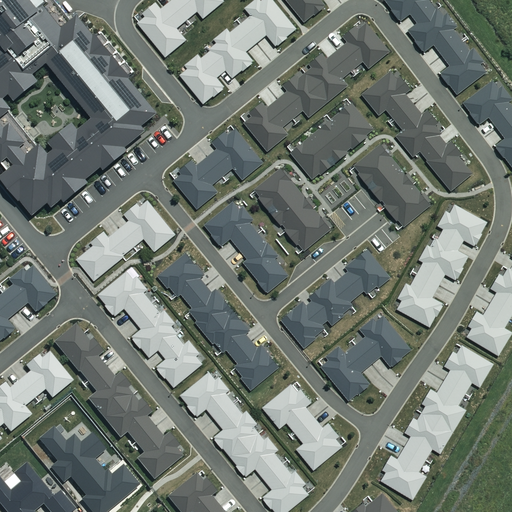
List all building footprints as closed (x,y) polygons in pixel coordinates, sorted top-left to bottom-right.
[(0,161),(1,161),(9,171),(0,178),(21,203),(22,202),(34,217),(50,204),(53,209),(64,201),(67,204),(91,185),(88,181),(104,169),(106,172),(130,152),(127,148),(148,131),(144,127),(160,114),(131,79),(137,74),(102,31),(95,36),(79,16),(64,28),(45,5),(47,2),(45,0),(0,0),(0,41),(3,45),(0,46),(0,161)] [(146,17),(139,23),(167,58),(188,41),(177,28),(188,20),(173,0),(161,9),(157,3),(144,14),(146,17)] [(226,2),(223,0),(172,0),(173,0),(188,20),(198,12),(204,19),(226,2)] [(252,16),(242,24),(258,44),(268,36),(277,47),(278,45),(280,47),(289,39),(288,38),(298,30),(273,0),(263,0),(262,2),(260,0),(256,0),(246,9),(252,16)] [(321,0),(286,0),(306,23),(315,15),(316,16),(326,8),(325,7),(327,6),(321,0)] [(412,15),(418,24),(438,9),(430,0),(385,0),(393,10),(392,11),(400,21),(401,20),(402,22),(412,15)] [(435,46),(442,55),(463,40),(455,30),(459,27),(449,13),(446,16),(439,8),(438,9),(418,24),(409,31),(417,41),(416,42),(423,51),(425,50),(426,53),(435,46)] [(258,44),(242,24),(231,33),(228,29),(215,40),(218,44),(210,50),(211,51),(227,71),(233,79),(244,71),(244,72),(254,64),(253,63),(255,62),(247,53),(258,44)] [(348,42),(337,51),(353,71),(365,62),(371,69),(392,53),(369,24),(361,30),(358,27),(345,38),(348,42)] [(463,40),(442,55),(451,67),(442,73),(444,75),(442,76),(450,86),(451,85),(458,95),(488,73),(482,65),(486,62),(475,48),(471,51),(463,40)] [(227,71),(211,51),(202,59),(199,55),(186,66),(188,69),(181,75),(205,104),(215,96),(216,98),(225,89),(224,88),(226,87),(218,78),(227,71)] [(313,68),(307,73),(330,102),(350,86),(344,79),(353,71),(337,51),(328,59),(324,54),(310,64),(313,68)] [(395,120),(414,103),(407,94),(412,90),(401,77),(398,79),(392,72),(363,95),(381,116),(388,111),(395,120)] [(330,102),(307,73),(300,78),(298,75),(284,86),(288,91),(277,100),(293,120),(305,111),(310,118),(330,102)] [(498,128),(511,117),(511,104),(510,102),(511,101),(511,97),(504,86),(500,89),(494,81),(465,103),(472,113),(470,114),(478,124),(479,124),(481,125),(491,118),(498,128)] [(293,120),(277,100),(268,108),(264,102),(250,113),(253,117),(245,123),(268,152),(290,135),(284,127),(293,120)] [(421,152),(441,136),(444,134),(437,126),(440,124),(430,110),(424,115),(414,103),(395,120),(404,131),(397,137),(414,158),(421,152)] [(329,124),(350,150),(352,148),(354,150),(369,137),(368,136),(375,130),(353,104),(329,124)] [(511,165),(511,117),(498,128),(506,139),(498,146),(499,147),(497,148),(505,158),(506,158),(511,165)] [(312,137),(335,165),(349,154),(348,152),(350,150),(329,124),(312,137)] [(208,158),(223,177),(234,168),(244,181),(265,164),(237,129),(230,136),(227,132),(213,143),(219,150),(208,158)] [(449,145),(441,136),(421,152),(429,161),(428,162),(452,192),(474,174),(460,157),(463,154),(453,142),(449,145)] [(322,176),(335,165),(312,137),(292,153),(314,180),(320,174),(322,176)] [(360,175),(370,188),(399,165),(382,144),(355,166),(361,173),(360,175)] [(223,177),(208,158),(198,166),(193,160),(180,171),(182,174),(174,181),(198,210),(220,193),(213,185),(223,177)] [(412,181),(399,165),(370,188),(382,202),(383,201),(385,203),(412,181)] [(260,199),(270,212),(299,189),(282,169),(255,190),(261,198),(260,199)] [(432,206),(412,181),(385,203),(387,205),(386,206),(398,222),(400,221),(405,227),(432,206)] [(312,205),(299,189),(270,212),(282,226),(283,225),(285,227),(312,205)] [(130,221),(120,229),(135,248),(145,240),(156,253),(177,236),(149,201),(141,208),(138,204),(125,215),(130,221)] [(232,239),(239,249),(259,233),(251,223),(255,221),(244,207),(240,210),(234,202),(205,226),(213,236),(212,237),(220,246),(221,245),(223,247),(232,239)] [(332,230),(312,205),(285,227),(287,229),(286,230),(298,246),(300,245),(305,252),(332,230)] [(439,240),(460,251),(465,241),(476,247),(477,245),(478,246),(484,235),(483,235),(489,223),(456,205),(451,214),(447,212),(439,227),(444,230),(439,240)] [(135,248),(120,229),(109,238),(105,232),(92,243),(94,246),(77,260),(95,282),(126,257),(125,256),(135,248)] [(259,233),(239,249),(249,260),(245,264),(260,283),(259,284),(267,293),(268,292),(269,294),(290,277),(276,260),(280,257),(269,243),(268,244),(259,233)] [(418,275),(440,286),(446,275),(457,281),(458,279),(460,280),(466,269),(464,268),(470,257),(460,251),(439,240),(438,239),(433,248),(428,246),(420,261),(425,263),(418,275)] [(342,278),(359,298),(366,292),(368,295),(378,287),(380,289),(392,279),(369,250),(347,268),(350,272),(342,278)] [(187,301),(206,285),(202,279),(206,275),(188,253),(158,277),(168,289),(170,287),(179,298),(182,295),(187,301)] [(3,294),(18,313),(28,305),(35,314),(37,312),(38,313),(47,306),(47,304),(56,297),(33,268),(25,274),(22,270),(9,281),(13,286),(3,294)] [(492,303),(511,315),(511,271),(508,269),(504,276),(500,274),(491,289),(498,293),(492,303)] [(126,309),(133,319),(153,303),(145,293),(149,291),(138,277),(134,280),(128,272),(99,295),(107,306),(106,306),(114,316),(115,315),(116,317),(126,309)] [(434,298),(440,286),(418,275),(412,287),(407,284),(399,299),(403,302),(398,311),(431,328),(437,317),(438,318),(444,307),(443,306),(444,304),(434,298)] [(313,302),(329,321),(333,327),(346,316),(345,314),(355,306),(352,303),(359,298),(342,278),(336,284),(333,280),(310,298),(313,302)] [(204,333),(234,310),(217,289),(213,293),(206,285),(187,301),(194,309),(190,312),(198,322),(196,323),(204,333)] [(0,342),(4,340),(4,341),(14,333),(13,332),(15,331),(7,321),(18,313),(3,294),(0,296),(0,342)] [(329,321),(313,302),(308,306),(304,302),(282,321),(305,349),(318,339),(316,337),(326,329),(324,326),(329,321)] [(150,358),(159,351),(178,336),(179,335),(172,327),(176,324),(166,311),(162,314),(153,303),(133,319),(142,330),(133,337),(134,339),(133,340),(141,350),(142,349),(150,358)] [(473,329),(468,337),(500,356),(511,336),(511,331),(506,328),(511,317),(511,315),(492,303),(484,315),(478,312),(469,327),(473,329)] [(232,356),(252,340),(247,334),(251,331),(234,310),(204,333),(214,345),(216,344),(224,354),(228,351),(232,356)] [(356,345),(371,363),(382,355),(392,368),(394,366),(395,368),(405,360),(404,358),(414,350),(385,316),(378,322),(375,319),(361,330),(366,336),(356,345)] [(88,382),(106,367),(98,358),(104,353),(93,340),(90,343),(76,326),(54,343),(78,374),(80,373),(88,382)] [(178,336),(159,351),(167,360),(158,367),(159,369),(158,370),(166,380),(167,379),(174,388),(204,365),(197,357),(201,354),(190,341),(185,345),(178,336)] [(259,349),(252,340),(232,356),(239,365),(235,367),(244,378),(242,379),(252,391),(281,368),(263,346),(259,349)] [(371,363),(356,345),(346,353),(341,347),(328,358),(330,361),(322,367),(351,402),(360,394),(361,395),(371,387),(370,386),(372,384),(361,371),(371,363)] [(446,381),(468,394),(474,384),(482,388),(495,365),(463,346),(459,354),(455,352),(446,368),(452,371),(446,381)] [(26,368),(30,373),(21,381),(36,399),(45,391),(52,400),(74,382),(50,354),(42,360),(39,357),(26,368)] [(105,421),(134,397),(128,390),(132,387),(121,374),(115,378),(106,367),(88,382),(97,394),(88,401),(105,421)] [(215,420),(235,404),(227,394),(231,391),(220,378),(216,381),(210,373),(181,396),(189,405),(187,407),(195,417),(197,416),(198,418),(208,410),(215,420)] [(25,408),(36,399),(21,381),(10,390),(5,384),(0,388),(0,421),(4,426),(10,434),(32,416),(25,408)] [(423,414),(456,433),(468,411),(460,407),(468,394),(446,381),(438,394),(432,390),(423,405),(427,407),(423,414)] [(297,433),(315,418),(307,408),(313,403),(302,390),(299,392),(292,384),(263,409),(281,430),(289,423),(297,433)] [(128,434),(136,444),(156,428),(147,418),(153,413),(142,400),(139,402),(134,397),(105,421),(120,440),(128,434)] [(231,458),(260,435),(255,428),(258,426),(247,412),(244,415),(235,404),(215,420),(224,431),(215,438),(216,439),(215,440),(223,450),(224,449),(231,458)] [(406,448),(428,461),(434,450),(442,455),(456,433),(423,414),(419,421),(415,419),(406,434),(412,438),(406,448)] [(315,418),(297,433),(306,443),(297,450),(315,471),(345,446),(338,439),(342,436),(330,423),(324,428),(315,418)] [(86,497),(82,501),(91,511),(109,511),(140,487),(123,467),(112,476),(108,471),(105,473),(95,461),(106,451),(93,435),(81,444),(74,436),(66,443),(54,428),(39,440),(58,463),(51,469),(64,485),(71,479),(86,497)] [(137,460),(154,481),(183,458),(177,450),(180,447),(169,434),(164,438),(156,428),(136,444),(144,455),(137,460)] [(265,441),(260,435),(231,458),(238,467),(237,467),(244,477),(245,476),(247,478),(256,470),(264,480),(283,464),(276,455),(279,452),(269,438),(265,441)] [(387,474),(382,482),(415,501),(428,478),(420,473),(428,461),(406,448),(398,460),(393,457),(384,472),(387,474)] [(35,511),(44,506),(48,511),(74,511),(76,511),(61,493),(55,498),(26,464),(13,475),(20,484),(10,492),(0,479),(0,505),(5,511),(35,511)] [(292,475),(283,464),(264,480),(273,491),(264,498),(265,500),(264,501),(272,511),(273,510),(274,511),(290,511),(309,497),(303,489),(306,486),(296,473),(292,475)] [(214,511),(220,508),(212,498),(217,493),(206,480),(203,482),(197,475),(167,498),(178,511),(214,511)] [(398,511),(384,494),(367,508),(364,505),(354,511),(398,511)]
